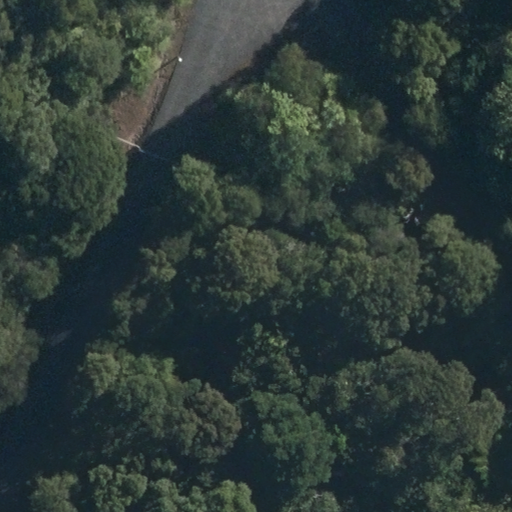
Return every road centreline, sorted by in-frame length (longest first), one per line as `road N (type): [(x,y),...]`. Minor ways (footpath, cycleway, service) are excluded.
road 1 (residential): [(511,417),(368,148),(256,0)]
road 2 (residential): [(0,421),(221,0)]
